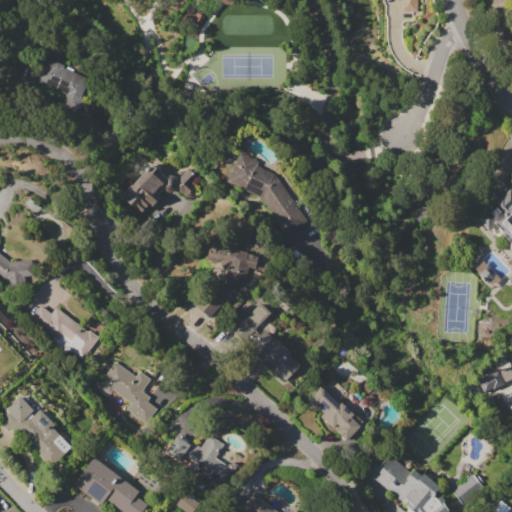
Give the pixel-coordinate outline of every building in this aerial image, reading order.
[(416,0),(416,11),(400,11),(400,0),(416,0)] [(47,57),(64,65),(63,67),(89,80),(79,102),(36,81),(47,57)] [(255,195),(226,182),(239,153),(258,162),(256,166),(273,174),(306,221),(284,236),(255,195)] [(163,188),(157,194),(159,195),(151,205),(143,199),(135,209),(120,196),(130,184),(132,185),(150,163),(165,176),(167,175),(170,175),(174,176),(176,178),(177,181),(178,184),(177,187),(174,189),(172,191),(168,191),(165,190),(163,188)] [(507,187),(511,192),(511,252),(509,249),(509,244),(511,242),(494,224),(487,230),(475,218),(486,208),(484,206),(497,194),(498,196),(507,187)] [(256,256),(253,268),(249,267),(246,278),(242,282),(238,284),(234,284),(231,298),(219,295),(226,267),(220,266),(225,248),(256,256)] [(0,253),(9,261),(33,260),(34,276),(23,276),(24,290),(6,291),(5,279),(0,275),(0,253)] [(209,316),(195,304),(210,287),(224,300),(209,316)] [(271,310),(242,340),(232,330),(261,300),(271,310)] [(56,307),(88,332),(89,330),(99,338),(82,360),(67,347),(71,342),(62,335),(58,340),(30,318),(40,305),(51,314),(56,307)] [(264,330),(274,340),(275,338),(290,353),(289,355),(299,364),(284,379),(281,376),(280,377),(270,367),(271,365),(249,345),(264,330)] [(115,361),(135,376),(140,370),(151,378),(141,391),(149,397),(146,401),(157,409),(146,424),(126,409),(130,403),(112,390),(109,394),(97,385),(115,361)] [(483,392),(478,382),(487,377),(486,376),(497,370),(504,385),(491,391),(490,389),(483,392)] [(463,388),(473,383),(479,394),(468,399),(463,388)] [(319,386),(338,404),(340,402),(353,415),(351,417),(359,425),(349,436),(347,434),(344,438),(335,429),(339,426),(336,424),(333,428),(320,415),(324,412),(309,397),(319,386)] [(0,427),(5,409),(19,395),(34,410),(31,413),(33,416),(39,410),(54,425),(51,428),(71,448),(54,466),(49,461),(47,463),(37,453),(39,451),(20,432),(0,427)] [(176,432),(199,447),(208,433),(224,444),(216,458),(231,468),(221,482),(216,478),(213,483),(188,467),(191,462),(181,455),(179,459),(164,450),(176,432)] [(412,511),(405,503),(366,471),(377,457),(382,461),(388,454),(409,472),(412,469),(420,476),(423,473),(438,486),(432,493),(437,498),(440,495),(451,510),(448,511),(412,511)] [(139,491),(136,496),(148,505),(142,511),(123,511),(104,498),(100,504),(73,484),(93,457),(139,491)] [(450,490),(472,473),(484,488),(462,505),(450,490)] [(186,511),(190,511),(197,502),(182,492),(174,503),(186,511)] [(245,511),(240,508),(253,492),(278,511),(294,511),(295,511),(296,511),(245,511)]
